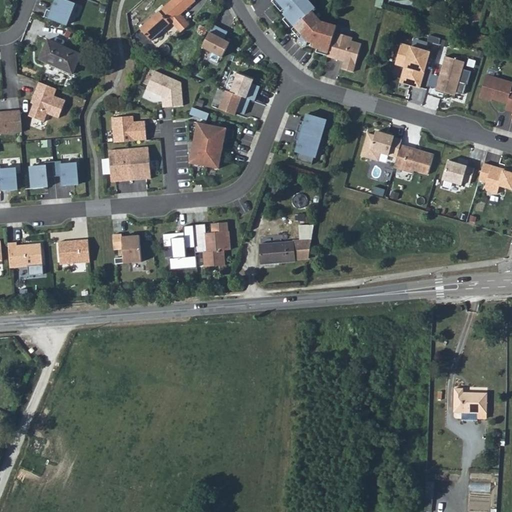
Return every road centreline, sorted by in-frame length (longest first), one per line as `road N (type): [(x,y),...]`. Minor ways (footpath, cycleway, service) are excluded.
road 1 (secondary): [(511,283),(0,323)]
road 2 (residential): [(295,80),(250,179),(234,192),(0,215)]
road 3 (residential): [(511,146),(295,80)]
road 4 (track): [(0,489),(52,355),(50,320)]
